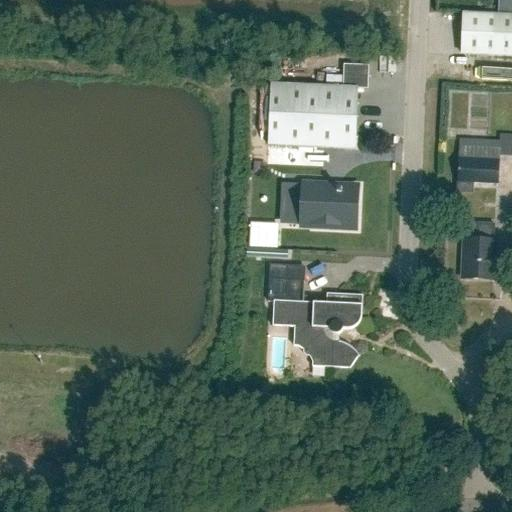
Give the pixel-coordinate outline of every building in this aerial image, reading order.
[(511,56),(511,15),(464,13),(463,55),(511,56)] [(344,87),(357,88),(357,89),(368,89),(369,65),(345,64),(344,87)] [(344,87),(271,84),(271,86),(260,85),(258,134),(269,134),(268,146),(354,150),(357,89),(357,88),(344,87)] [(511,157),(511,135),(499,135),(498,157),(511,157)] [(498,185),(499,161),(483,160),(484,150),(459,149),(457,193),(472,194),(472,184),(498,185)] [(310,224),(332,225),(335,222),(336,223),(338,224),(340,225),(343,225),(345,225),(348,225),(350,224),(352,223),(354,192),(332,191),(324,188),(303,187),(302,214),(310,224)] [(493,281),(495,241),(493,241),(494,225),(465,223),(462,279),(493,281)] [(252,247),(275,248),(276,238),(252,237),(252,247)] [(342,331),(343,330),(347,330),(349,330),(352,329),(353,329),(355,328),(357,326),(359,324),(359,323),(360,321),(361,319),(361,317),(362,296),(327,294),(326,304),(303,303),(304,281),(269,279),(268,302),(273,302),(272,326),(294,327),(293,346),(298,346),(302,350),(310,357),(312,363),(312,367),(350,369),(359,357),(358,354),(356,352),(354,350),(352,348),(350,346),(347,345),(345,344),(342,343),(339,342),(338,335),(340,334),(341,333),(342,332),(342,331)]
